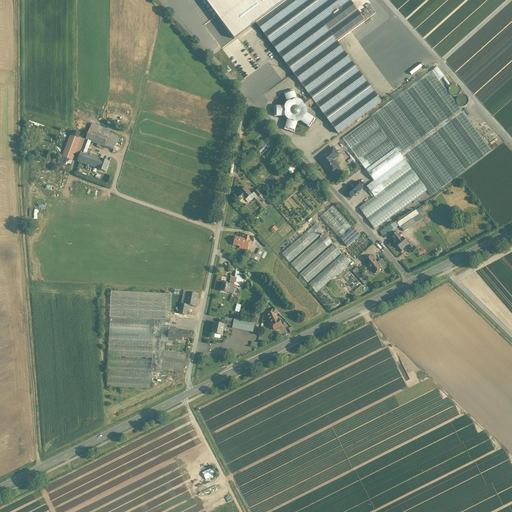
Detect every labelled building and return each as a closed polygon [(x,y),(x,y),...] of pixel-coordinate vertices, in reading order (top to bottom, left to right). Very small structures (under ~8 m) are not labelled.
[(256,23),(287,0),(204,0),(234,40),(256,23)] [(349,0),(287,0),(256,23),(301,83),(344,52),(321,22),(350,1),(349,0)] [(362,9),(365,14),(364,15),(365,16),(368,14),(369,17),(375,12),(369,3),(362,9)] [(381,102),(344,52),(301,83),(315,103),(339,134),(381,102)] [(444,76),(437,67),(432,71),(438,80),(444,76)] [(432,71),(371,116),(396,148),(427,191),(431,196),(491,151),(438,80),(432,71)] [(460,93),(460,90),(460,88),(458,86),(456,85),(454,84),(452,85),(450,86),(449,88),(448,91),(449,93),(450,95),(452,96),(454,97),(457,96),(459,95),(460,93)] [(293,90),(284,93),(288,105),(287,106),(274,107),(274,117),(286,117),(287,119),(284,130),(294,133),(298,121),(299,120),(309,128),(315,119),(305,112),(305,111),(305,110),(305,111),(303,108),(301,109),(299,107),(301,105),(299,103),(299,102),(299,103),(298,102),(297,102),(293,90)] [(310,95),(306,98),(303,97),(303,100),(299,102),(299,103),(301,105),(299,107),(301,109),(303,108),(305,111),(305,110),(309,108),(311,108),(312,105),(315,103),(310,95)] [(468,103),(468,101),(468,99),(466,97),(464,95),(462,95),(460,95),(458,97),(456,99),(456,101),(456,103),(458,105),(460,107),(462,107),(464,107),(466,105),(468,103)] [(395,149),(371,117),(342,139),(374,181),(366,187),(374,197),(359,208),(375,229),(427,191),(396,148),(395,149)] [(108,137),(109,133),(110,130),(92,123),(89,130),(108,137)] [(104,147),(108,137),(89,130),(86,140),(91,142),(104,147)] [(80,156),(86,140),(70,134),(62,157),(72,161),(75,154),(80,156)] [(110,149),(114,140),(108,137),(104,147),(110,149)] [(98,158),(86,153),(91,142),(86,140),(80,156),(77,161),(94,167),(98,158)] [(333,148),(326,153),(333,160),(339,155),(333,148)] [(333,160),(326,153),(319,159),(331,174),(334,171),(336,172),(340,169),(333,160)] [(60,156),(59,159),(57,168),(68,172),(72,161),(62,157),(60,156)] [(109,162),(98,158),(94,167),(97,169),(105,172),(109,162)] [(475,173),(429,202),(434,210),(480,181),(475,173)] [(357,182),(346,192),(351,198),(363,188),(357,182)] [(251,195),(245,188),(239,193),(246,200),(251,195)] [(259,198),(254,192),(251,195),(258,202),(260,200),(259,198)] [(428,202),(416,210),(419,215),(420,214),(430,207),(429,207),(431,206),(428,202)] [(353,228),(333,205),(320,217),(340,239),(353,228)] [(397,223),(399,226),(400,228),(401,227),(404,232),(423,219),(420,214),(419,215),(416,210),(397,223)] [(396,222),(389,226),(392,230),(399,226),(397,223),(396,222)] [(315,224),(282,254),(289,262),(323,232),(315,224)] [(389,226),(380,232),(382,236),(392,230),(389,226)] [(401,238),(397,232),(391,237),(396,243),(395,243),(401,250),(408,244),(402,237),(401,238)] [(319,238),(291,264),(298,273),(327,247),(332,242),(324,234),(320,238),(319,238)] [(268,244),(259,235),(257,237),(265,247),(268,244)] [(245,236),(244,239),(236,237),(234,245),(242,247),(241,249),(247,250),(251,237),(245,236)] [(334,244),(300,274),(307,283),(341,253),(334,244)] [(257,254),(254,260),(258,262),(263,251),(260,249),(257,254)] [(343,254),(309,284),(317,293),(352,262),(349,258),(347,259),(343,254)] [(377,263),(371,256),(364,262),(374,273),(381,268),(377,263)] [(383,258),(377,263),(381,268),(382,269),(387,264),(383,258)] [(234,277),(231,277),(230,282),(234,283),(236,278),(238,278),(240,279),(241,274),(236,271),(234,277)] [(229,284),(221,283),(220,291),(232,294),(234,285),(239,286),(240,285),(234,283),(230,282),(229,284)] [(109,318),(110,318),(154,320),(170,321),(171,294),(111,291),(109,318)] [(198,294),(187,292),(185,304),(195,306),(198,294)] [(275,309),(266,314),(271,323),(275,321),(273,316),(277,313),(275,309)] [(110,318),(109,333),(153,335),(154,320),(110,318)] [(234,320),(225,318),(223,324),(233,326),(234,320)] [(271,323),(270,323),(274,330),(282,326),(278,319),(275,321),(271,323)] [(167,340),(169,327),(169,326),(170,321),(154,320),(153,335),(152,346),(152,358),(161,358),(162,359),(164,350),(164,349),(165,342),(167,342),(167,340)] [(248,322),(234,320),(233,326),(232,328),(246,331),(248,322)] [(254,324),(248,322),(246,331),(253,332),(254,324)] [(223,324),(214,323),(212,332),(221,334),(223,324)] [(183,332),(175,331),(175,328),(169,327),(167,340),(175,341),(176,339),(182,340),(183,337),(189,338),(190,333),(183,331),(183,332)] [(153,335),(109,333),(109,344),(152,346),(153,335)] [(167,342),(165,342),(164,349),(187,352),(188,346),(167,342)] [(152,346),(109,344),(108,356),(152,358),(152,346)] [(186,353),(164,350),(162,359),(160,370),(183,374),(186,353)] [(152,360),(108,358),(107,371),(151,373),(152,360)] [(152,360),(151,373),(156,373),(160,373),(160,370),(161,358),(152,358),(152,360)] [(151,375),(107,373),(107,386),(150,389),(151,375)] [(211,468),(202,473),(206,480),(215,475),(211,468)]
